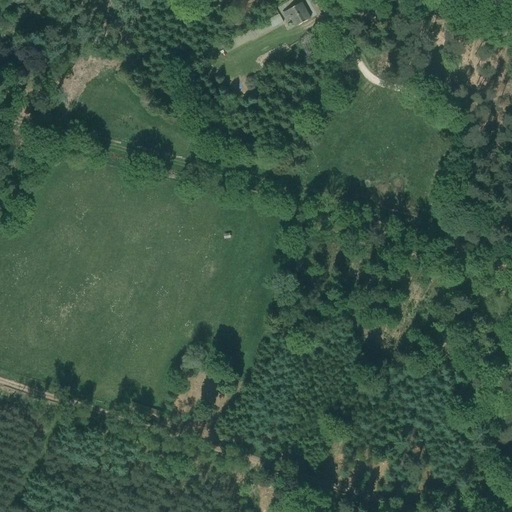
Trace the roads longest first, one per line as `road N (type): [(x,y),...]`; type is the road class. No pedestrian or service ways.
road 1 (unclassified): [(0,121),(452,234)]
road 2 (unclassified): [(0,382),(411,511)]
road 3 (unclassified): [(319,0),(372,80),(447,119),(456,150),(439,206),(452,234)]
road 4 (unclassified): [(437,511),(511,356)]
road 5 (unclassified): [(452,234),(511,351)]
road 6 (unclassified): [(384,0),(511,31)]
